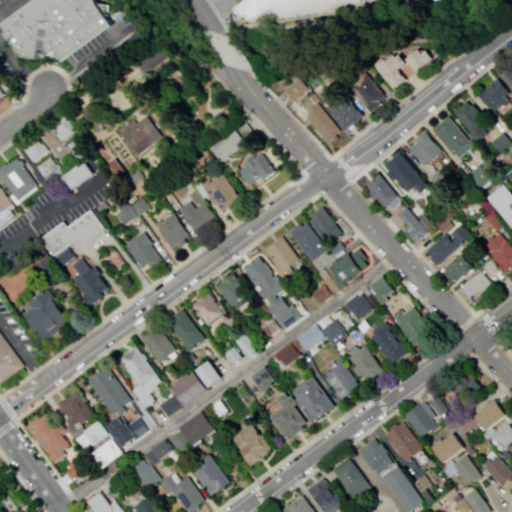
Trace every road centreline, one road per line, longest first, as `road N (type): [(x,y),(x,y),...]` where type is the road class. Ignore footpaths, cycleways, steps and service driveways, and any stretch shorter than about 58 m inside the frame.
road 1 (residential): [(511,26),(381,134),(0,412)]
road 2 (residential): [(234,67),(511,381)]
road 3 (residential): [(234,511),(511,302)]
